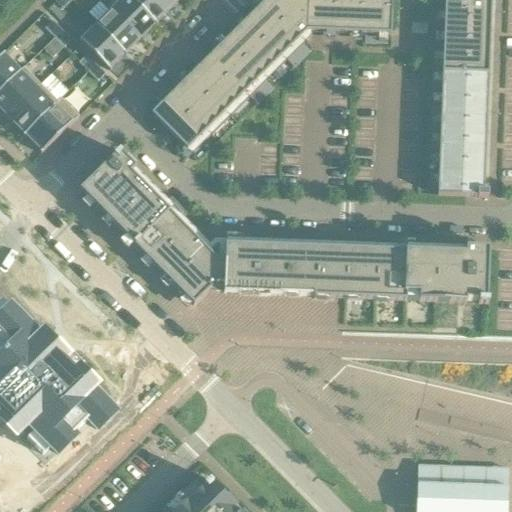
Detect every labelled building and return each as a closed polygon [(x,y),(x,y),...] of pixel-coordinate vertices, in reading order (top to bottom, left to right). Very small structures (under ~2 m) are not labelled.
[(69,0),(59,0),(55,4),(62,11),(71,2),(69,0)] [(114,0),(107,8),(110,12),(111,11),(140,40),(155,26),(156,27),(157,25),(156,24),(155,25),(130,0),(114,0)] [(130,0),(155,25),(156,24),(171,10),(160,0),(130,0)] [(267,0),(151,116),(181,146),(191,156),(311,37),(312,34),(391,37),(391,0),(267,0)] [(160,0),(171,10),(180,0),(160,0)] [(442,0),(435,198),(476,199),(476,200),(486,200),(486,189),(483,189),(489,0),(442,0)] [(110,12),(96,26),(125,55),(140,40),(111,11),(110,12)] [(52,23),(45,30),(54,39),(61,32),(52,23)] [(411,24),(410,35),(426,36),(427,25),(411,24)] [(79,41),(78,43),(109,75),(111,73),(109,71),(124,56),(96,28),(81,43),(79,41)] [(61,32),(54,39),(64,49),(71,42),(61,32)] [(4,54),(0,57),(0,93),(21,73),(20,72),(4,56),(5,55),(4,54)] [(86,57),(79,64),(88,73),(95,66),(86,57)] [(95,66),(88,73),(97,83),(104,76),(95,66)] [(0,112),(7,120),(41,86),(23,69),(20,72),(21,73),(0,93),(0,112)] [(41,86),(7,120),(24,136),(24,137),(58,103),(57,103),(41,86)] [(24,136),(23,137),(24,138),(25,137),(41,153),(40,154),(41,155),(73,124),(79,118),(61,99),(57,103),(58,103),(24,137),(24,136)] [(119,153),(79,192),(193,307),(207,293),(223,294),(223,295),(313,298),(313,300),(406,304),(406,302),(418,302),(418,304),(466,306),(466,303),(478,303),(478,306),(488,307),(488,302),(486,302),(488,251),(483,251),(470,250),(215,241),(210,246),(135,171),(136,170),(133,168),(124,158),(119,153)] [(0,420),(46,467),(108,404),(0,295),(0,420)] [(244,511),(243,511),(241,511),(236,511),(235,510),(237,507),(218,488),(216,489),(209,482),(204,487),(190,501),(189,500),(187,502),(177,511),(244,511)]
